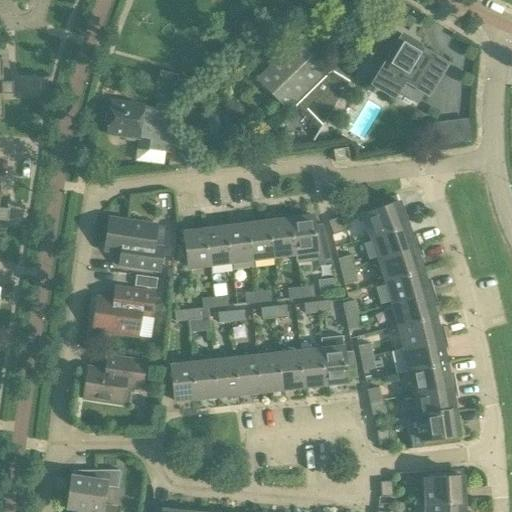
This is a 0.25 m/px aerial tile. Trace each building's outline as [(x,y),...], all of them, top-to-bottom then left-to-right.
[(288,40),(296,32),(290,25),(282,34),(288,40)] [(384,64),(382,67),(372,84),(394,98),(404,80),(427,94),(446,64),(418,47),(419,45),(402,34),(401,36),(389,29),(372,57),(384,64)] [(285,111),(331,67),(300,36),(255,80),(285,111)] [(2,95),(12,94),(11,82),(9,82),(6,59),(1,59),(0,59),(0,117),(2,118),(2,95)] [(222,66),(215,73),(221,80),(229,73),(222,66)] [(332,69),(299,101),(322,125),(349,80),(332,69)] [(175,87),(179,76),(160,70),(157,82),(175,87)] [(170,152),(182,141),(164,122),(162,124),(156,123),(158,109),(142,107),(142,106),(138,106),(136,107),(130,106),(128,104),(111,102),(110,112),(106,113),(105,121),(108,124),(107,134),(124,136),(126,140),(133,141),(136,138),(138,138),(138,137),(150,139),(149,149),(170,152)] [(442,123),(431,124),(434,144),(444,143),(442,123)] [(335,162),(349,159),(347,148),(333,150),(335,162)] [(372,238),(407,225),(407,223),(400,204),(399,204),(398,202),(386,207),(383,200),(361,209),(364,218),(371,236),(372,238)] [(315,217),(291,220),(295,253),(296,264),(319,261),(319,260),(317,250),(315,229),(313,218),(315,218),(315,217)] [(334,235),(345,231),(339,217),(328,221),(334,235)] [(121,253),(119,265),(119,267),(159,272),(162,246),(153,245),(156,225),(109,218),(104,250),(121,253)] [(291,220),(270,223),(274,256),(295,253),(291,220)] [(270,223),(248,225),(253,259),(274,256),(270,223)] [(253,259),(248,225),(227,228),(231,262),(253,259)] [(407,225),(372,238),(372,239),(372,240),(378,258),(379,259),(415,248),(407,225)] [(323,227),(315,229),(317,250),(319,260),(319,261),(332,259),(323,227)] [(231,262),(227,228),(205,231),(210,264),(231,262)] [(210,264),(205,231),(182,234),(182,235),(183,235),(188,267),(210,264)] [(422,271),(415,248),(379,259),(380,261),(379,262),(385,280),(386,280),(386,282),(422,271)] [(341,271),(353,268),(349,255),(338,258),(341,271)] [(353,268),(341,271),(344,284),(356,281),(353,268)] [(422,271),(386,282),(387,283),(386,284),(392,302),(393,304),(429,294),(422,271)] [(156,278),(135,275),(134,285),(154,288),(156,278)] [(312,286),(300,288),(301,298),(314,297),(312,286)] [(116,287),(114,300),(97,298),(93,330),(137,336),(140,316),(149,318),(153,292),(116,287)] [(301,298),(300,288),(287,289),(289,299),(301,298)] [(257,292),(258,303),(271,301),(270,291),(257,292)] [(258,303),(257,292),(244,294),(246,304),(258,303)] [(435,317),(429,294),(393,304),(393,306),(398,324),(399,326),(435,317)] [(226,296),(214,297),(215,307),(228,306),(226,296)] [(215,307),(214,297),(201,299),(203,309),(215,307)] [(329,301),(316,302),(317,312),(330,311),(329,301)] [(345,316),(357,314),(354,301),(342,303),(345,316)] [(317,312),(316,302),(304,304),(305,314),(317,312)] [(286,306),(273,307),(274,317),(287,316),(286,306)] [(274,317),(273,307),(261,308),(262,318),(274,317)] [(199,309),(187,310),(188,320),(200,319),(199,309)] [(188,320),(187,310),(174,311),(175,321),(188,320)] [(243,310),(230,311),(231,322),(244,320),(243,310)] [(231,322),(230,311),(218,313),(219,323),(231,322)] [(357,314),(345,316),(348,329),(360,327),(357,314)] [(435,317),(399,326),(399,328),(403,347),(404,347),(404,349),(441,340),(435,317)] [(344,352),(344,348),(342,337),(321,340),(322,350),(321,350),(325,384),(349,381),(348,380),(347,380),(346,371),(344,352)] [(397,374),(409,371),(446,364),(441,340),(404,349),(392,351),(397,374)] [(360,358),(372,356),(369,343),(358,346),(360,358)] [(325,384),(321,350),(300,353),(303,386),(325,384)] [(353,351),(344,352),(346,371),(357,370),(353,351)] [(300,353),(278,355),(282,389),(303,386),(300,353)] [(282,389),(278,355),(257,357),(261,391),(282,389)] [(106,356),(104,370),(87,368),(83,398),(122,404),(124,389),(129,385),(143,387),(146,362),(106,356)] [(375,369),(372,356),(360,358),(363,371),(375,369)] [(257,357),(236,360),(239,393),(261,391),(257,357)] [(239,393),(236,360),(214,362),(218,396),(239,393)] [(218,396),(214,362),(193,364),(196,398),(218,396)] [(196,398),(193,364),(170,367),(174,399),(173,399),(173,400),(196,398)] [(446,364),(409,371),(410,373),(409,373),(413,392),(414,392),(414,394),(451,387),(446,364)] [(369,402),(381,400),(379,387),(367,390),(369,402)] [(451,387),(414,394),(414,396),(417,415),(418,415),(418,417),(455,411),(451,387)] [(384,413),(381,400),(369,402),(372,415),(384,413)] [(455,411),(418,417),(418,419),(421,438),(423,447),(446,444),(445,437),(459,435),(458,432),(459,432),(456,413),(455,413),(455,411)] [(379,446),(391,444),(388,429),(377,431),(379,446)] [(118,488),(120,472),(119,470),(72,471),(72,477),(71,476),(66,508),(78,510),(77,511),(114,511),(115,507),(103,506),(106,487),(118,488)] [(426,502),(464,501),(464,499),(463,479),(463,476),(449,477),(449,470),(425,472),(425,481),(426,500),(426,502)] [(381,497),(393,496),(392,481),(380,482),(381,497)] [(463,511),(464,501),(426,502),(426,504),(426,511),(463,511)]
